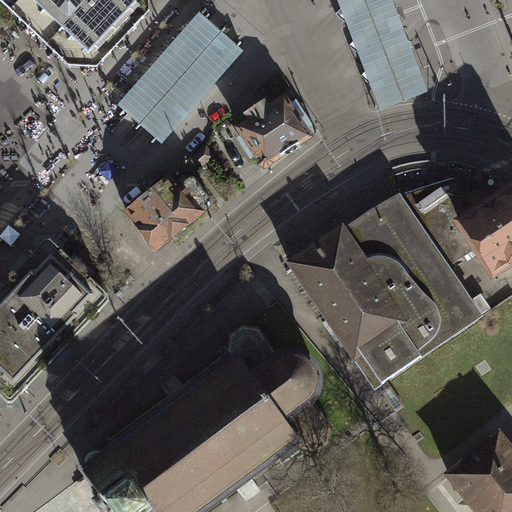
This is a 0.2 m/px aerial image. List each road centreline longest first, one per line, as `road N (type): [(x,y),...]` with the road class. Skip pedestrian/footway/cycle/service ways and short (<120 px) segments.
road 1 (residential): [(493,136),(421,127),(353,147),(212,253),(0,473)]
road 2 (residential): [(464,0),(502,101),(493,136)]
